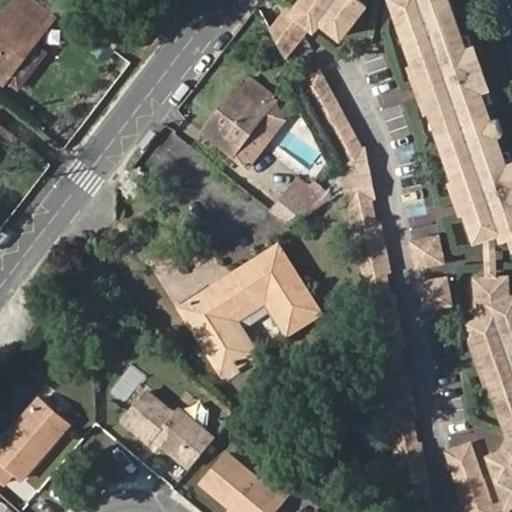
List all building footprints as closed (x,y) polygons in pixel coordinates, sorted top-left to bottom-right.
[(56,10),(41,0),(13,0),(0,16),(0,72),(6,77),(8,73),(20,82),(47,46),(35,37),(56,10)] [(511,126),(501,95),(508,91),(494,48),(487,49),(469,0),(315,0),(305,13),(332,35),(335,30),(357,42),(386,7),(378,0),(401,0),(426,65),(421,66),(425,76),(430,90),(440,115),(446,114),(469,183),(464,183),(467,192),(473,207),(476,216),(481,214),(484,243),(485,260),(486,274),(492,274),(501,274),(500,257),(498,238),(504,236),(505,241),(511,240),(511,126)] [(288,8),(270,30),(273,35),(284,56),(309,25),(291,10),(288,8)] [(114,42),(123,30),(111,21),(102,33),(114,42)] [(263,76),(284,92),(291,83),(270,66),(263,76)] [(298,81),(336,148),(356,144),(318,72),(298,81)] [(239,91),(205,134),(236,160),(271,116),(266,111),(275,100),(253,83),(243,94),(239,91)] [(336,148),(344,190),(346,200),(367,196),(370,195),(360,143),(356,144),(336,148)] [(291,194),(272,217),(289,231),(314,213),(291,194)] [(367,196),(346,200),(350,222),(370,217),(367,196)] [(370,217),(350,222),(360,275),(382,271),(384,270),(374,217),(370,217)] [(439,259),(434,232),(409,237),(415,264),(439,259)] [(283,247),(240,274),(245,282),(224,296),(218,288),(188,307),(229,373),(259,354),(237,317),(272,295),(294,330),(324,312),(283,247)] [(360,275),(365,297),(386,293),(382,271),(360,275)] [(245,282),(240,274),(218,288),(224,296),(245,282)] [(447,301),(442,276),(418,280),(423,306),(447,301)] [(365,297),(367,314),(370,328),(374,347),(396,342),(399,341),(390,292),(386,293),(365,297)] [(288,335),(294,330),(272,295),(237,317),(259,354),(265,349),(246,318),(268,304),(288,335)] [(511,449),(502,454),(511,478),(511,301),(505,305),(509,312),(486,319),(489,333),(484,335),(489,348),(493,362),(500,382),(506,381),(511,403),(511,449)] [(119,314),(107,305),(90,325),(102,335),(119,314)] [(396,342),(374,347),(378,368),(399,363),(396,342)] [(378,368),(388,420),(410,416),(413,416),(403,363),(399,363),(378,368)] [(190,462),(216,430),(179,400),(174,407),(145,384),(120,417),(148,439),(153,433),(161,439),(190,462)] [(41,395),(0,442),(0,475),(6,481),(16,470),(23,476),(71,421),(41,395)] [(410,416),(388,420),(392,444),(414,439),(410,416)] [(156,445),(161,439),(153,433),(148,439),(156,445)] [(404,511),(432,511),(418,438),(414,439),(392,444),(395,458),(404,511)] [(457,488),(483,479),(470,441),(443,449),(457,488)] [(202,479),(232,505),(240,511),(263,511),(279,493),(282,495),(291,484),(267,463),(257,475),(227,450),(202,479)] [(462,511),(493,511),(491,503),(483,479),(457,488),(455,488),(462,511)] [(510,511),(508,503),(507,504),(506,498),(491,503),(493,511),(510,511)]
